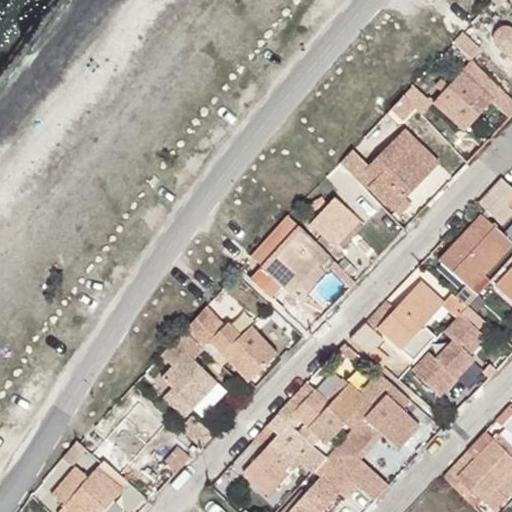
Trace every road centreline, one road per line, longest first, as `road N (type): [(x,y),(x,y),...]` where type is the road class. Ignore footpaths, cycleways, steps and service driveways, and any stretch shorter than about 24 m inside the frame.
road 1 (tertiary): [(370,0),(232,162),(0,509)]
road 2 (unclassified): [(511,148),(317,346),(169,511)]
road 3 (unclassified): [(388,511),(511,379)]
